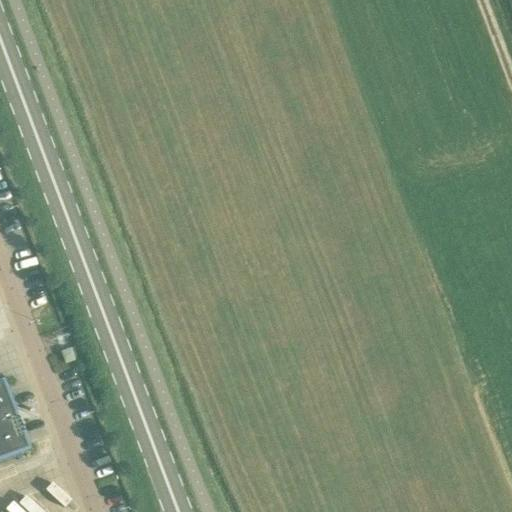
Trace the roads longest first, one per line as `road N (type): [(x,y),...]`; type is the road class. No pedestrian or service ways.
road 1 (unclassified): [(212,511),(15,0)]
road 2 (primary): [(178,511),(0,38)]
road 3 (unclassified): [(95,511),(0,257)]
